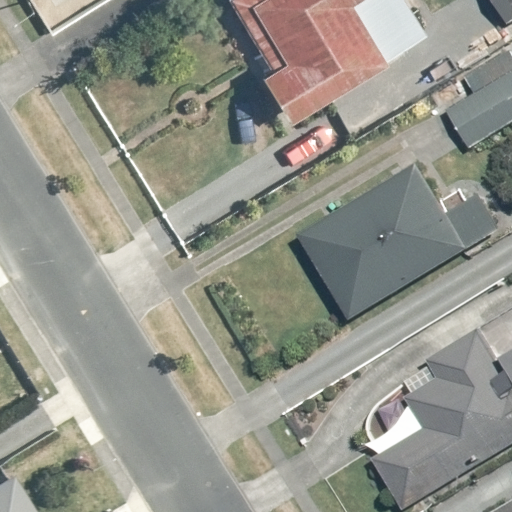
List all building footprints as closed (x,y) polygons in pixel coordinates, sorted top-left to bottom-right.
[(232,0),(272,62),(260,70),(291,118),(358,75),(426,31),(406,0),(232,0)] [(511,0),(480,0),(497,29),(511,21),(511,0)] [(511,124),(511,47),(465,76),(476,93),(449,109),(473,148),(511,124)] [(458,211),(427,161),(307,235),(360,321),(506,230),(485,195),(458,211)] [(408,509),(511,446),(511,363),(489,325),(434,358),(449,382),(413,403),(429,430),(379,460),(408,509)] [(37,511),(14,474),(0,482),(0,511),(37,511)]
